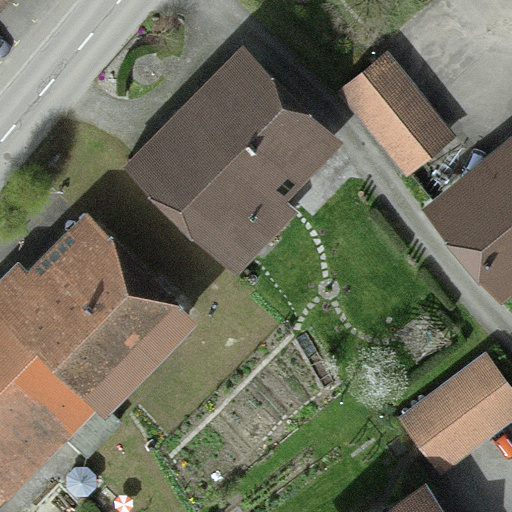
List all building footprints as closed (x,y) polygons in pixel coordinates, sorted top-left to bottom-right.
[(389,54),(346,90),(424,183),(466,147),(389,54)] [(287,215),(254,183),(312,124),(252,64),(142,176),(236,267),(287,215)] [(511,161),(492,178),(447,215),(497,275),(511,263),(511,161)] [(0,489),(93,395),(96,397),(178,315),(92,230),(0,323),(0,489)] [(511,432),(511,368),(493,347),(405,421),(455,480),(511,432)] [(438,511),(429,496),(422,501),(418,495),(390,511),(438,511)]
